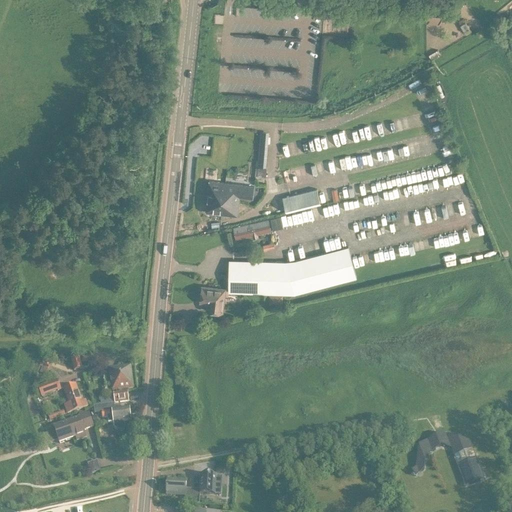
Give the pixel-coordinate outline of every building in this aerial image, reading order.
[(206,204),(205,211),(236,215),(238,197),(251,198),(253,185),(239,184),(208,180),(205,204),(206,204)] [(315,188),(281,197),(285,212),(319,203),(315,188)] [(267,219),(233,226),(234,233),(235,238),(251,234),(256,233),(269,230),(270,230),(267,219)] [(273,247),(272,241),(262,243),(263,249),(273,247)] [(229,259),(227,291),(293,294),(293,292),(354,277),(346,246),(293,260),(293,259),(284,260),(229,259)] [(207,302),(206,310),(221,311),(224,289),(201,286),(199,301),(207,302)] [(273,294),(273,302),(281,302),(281,294),(273,294)] [(81,368),(78,356),(69,359),(73,371),(81,368)] [(130,366),(109,368),(111,391),(132,388),(130,366)] [(60,390),(58,385),(57,380),(38,387),(40,396),(60,390)] [(67,414),(83,408),(76,385),(63,389),(68,403),(64,405),(67,414)] [(99,399),(101,405),(113,404),(114,404),(127,402),(126,391),(113,393),(113,397),(99,399)] [(101,419),(106,418),(107,423),(113,422),(113,423),(113,422),(113,427),(117,430),(116,430),(117,430),(118,431),(119,431),(120,431),(121,431),(122,431),(123,430),(124,429),(124,428),(124,427),(124,426),(124,425),(124,424),(123,424),(121,423),(121,421),(130,420),(128,407),(114,409),(113,404),(101,405),(93,406),(94,413),(101,412),(101,419)] [(49,421),(64,416),(63,411),(48,417),(49,421)] [(77,416),(78,419),(54,428),(59,443),(74,437),(75,440),(79,438),(79,436),(84,434),(83,430),(93,427),(90,420),(88,413),(77,416)] [(415,468),(410,472),(415,477),(423,470),(425,456),(440,446),(450,449),(453,457),(458,455),(469,485),(483,480),(469,442),(438,433),(418,446),(415,468)] [(95,461),(87,464),(90,474),(98,471),(95,461)] [(288,479),(307,473),(303,462),(284,469),(288,479)] [(256,477),(263,475),(261,468),(254,471),(256,477)] [(22,471),(0,475),(0,492),(25,486),(22,471)] [(199,490),(192,490),(191,504),(198,505),(199,494),(219,495),(220,477),(215,477),(215,476),(200,475),(199,490)] [(166,480),(166,495),(184,496),(183,504),(191,504),(192,490),(185,489),(185,481),(166,480)]
